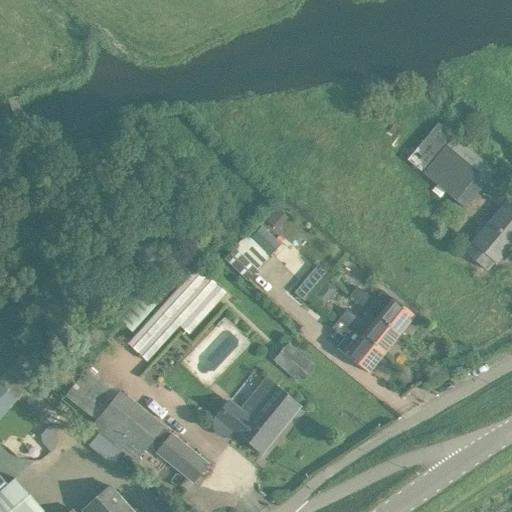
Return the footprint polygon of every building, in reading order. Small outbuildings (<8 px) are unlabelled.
[(495,172),(454,138),(454,137),(439,125),(408,161),(424,174),(423,174),(464,208),(479,190),(501,208),(464,252),(486,271),(494,261),(496,263),(511,244),(511,203),(508,200),(506,201),(485,184),(495,172)] [(60,170),(69,166),(73,178),(89,172),(84,160),(96,155),(89,137),(53,152),(60,170)] [(506,181),(511,174),(511,171),(506,166),(499,174),(506,181)] [(252,239),(269,256),(280,245),(263,228),(252,239)] [(225,259),(248,281),(258,272),(235,249),(225,259)] [(316,266),(308,275),(318,284),(326,275),(316,266)] [(197,267),(127,344),(147,362),(179,327),(189,335),(226,293),(197,267)] [(150,282),(117,319),(132,333),(165,295),(160,291),(150,282)] [(382,291),(374,301),(356,287),(349,296),(366,310),(398,336),(414,316),(382,291)] [(318,291),(312,299),(322,307),(328,300),(318,291)] [(339,319),(384,354),(398,336),(366,310),(359,320),(347,310),(339,319)] [(336,348),(368,374),(384,354),(339,319),(332,328),(344,338),(336,348)] [(308,367),(286,347),(275,358),(298,379),(308,367)] [(0,417),(17,400),(0,383),(0,417)] [(214,421),(214,427),(215,432),(218,436),(223,439),(229,439),(235,438),(237,435),(261,454),(300,407),(273,386),(263,398),(256,392),(240,411),(229,402),(216,418),(214,421)] [(136,462),(163,427),(119,392),(91,427),(136,462)] [(54,433),(48,428),(40,436),(41,445),(50,455),(53,452),(56,446),(56,439),(54,433)] [(157,454),(193,483),(209,464),(172,434),(157,454)] [(0,491),(0,511),(42,511),(43,511),(15,478),(0,491)] [(132,511),(110,488),(83,511),(72,511),(71,511),(132,511)]
